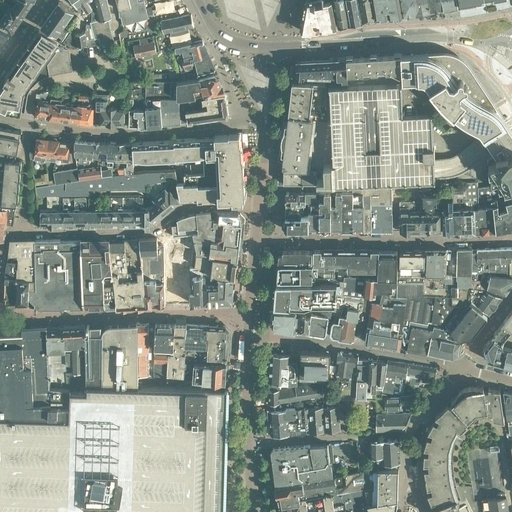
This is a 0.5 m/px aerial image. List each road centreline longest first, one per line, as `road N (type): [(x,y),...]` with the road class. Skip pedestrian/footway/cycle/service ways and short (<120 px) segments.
road 1 (secondary): [(492,53),(437,37),(236,44),(218,35),(199,0)]
road 2 (residential): [(0,115),(94,132),(235,123)]
road 3 (residential): [(461,366),(251,335)]
road 4 (residential): [(461,366),(408,433),(408,465),(425,511)]
